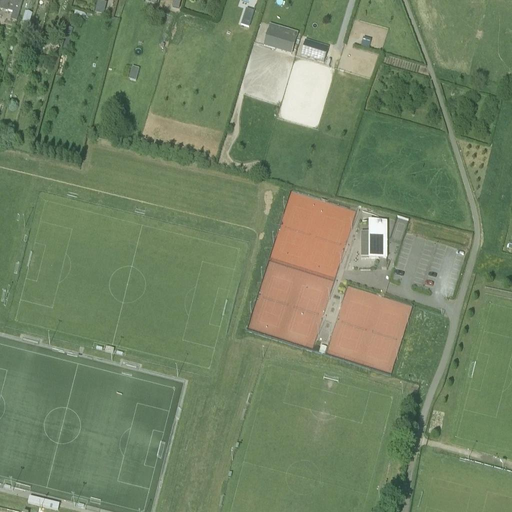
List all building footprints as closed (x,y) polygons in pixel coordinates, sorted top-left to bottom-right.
[(10,0),(7,11),(19,14),(22,3),(12,0),(10,0)] [(181,0),(180,0),(173,0),(172,7),(179,9),(181,0)] [(105,14),(107,2),(99,1),(97,13),(105,14)] [(263,47),(292,56),(297,39),(268,31),(263,47)] [(63,41),(61,49),(67,51),(69,43),(63,41)] [(318,49),(305,45),(302,53),(315,57),(314,61),(324,64),(329,48),(319,45),(318,49)] [(136,82),(140,69),(133,68),(129,80),(136,82)] [(369,233),(360,233),(361,258),(369,258),(369,259),(386,259),(386,223),(362,223),(369,223),(369,233)] [(59,511),(61,504),(32,496),(30,503),(59,511)]
